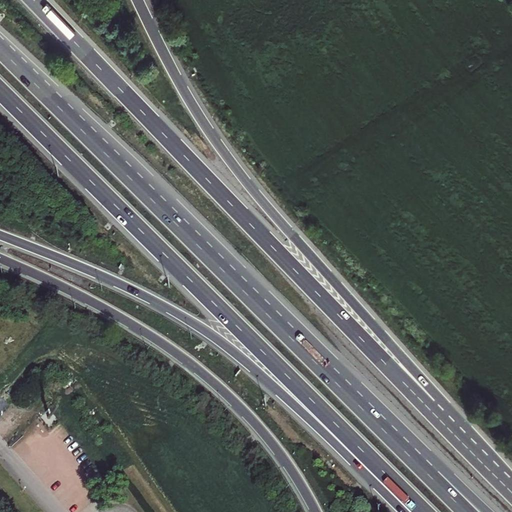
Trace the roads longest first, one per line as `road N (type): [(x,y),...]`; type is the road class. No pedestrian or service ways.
road 1 (trunk): [(473,454),(33,0)]
road 2 (motorway): [(433,473),(0,49)]
road 3 (motorway): [(0,91),(424,511)]
road 4 (trunk): [(473,454),(429,389),(228,160),(137,0)]
road 5 (trunk): [(0,234),(149,297),(216,337),(404,511)]
road 6 (trunk): [(0,257),(101,305),(199,370),(281,452),(316,511)]
